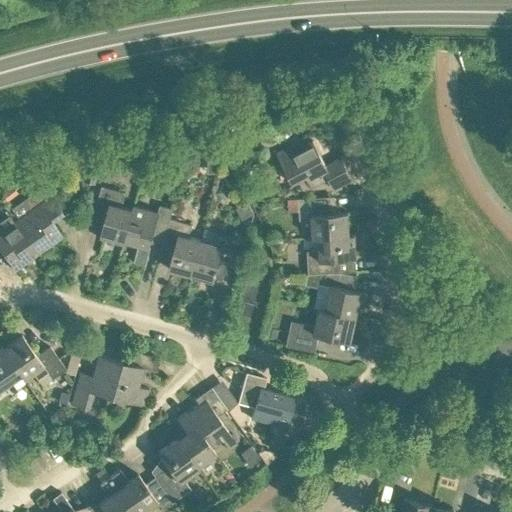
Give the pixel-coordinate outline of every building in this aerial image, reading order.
[(276,144),(283,141),(274,123),(267,127),(276,144)] [(276,152),(292,183),(306,175),(311,186),(327,177),(329,181),(338,185),(352,178),(340,156),(325,164),(313,139),(294,149),(291,144),(276,152)] [(114,168),(119,152),(105,148),(100,164),(114,168)] [(95,183),(101,164),(89,161),(84,180),(95,183)] [(167,186),(177,189),(180,178),(170,175),(167,186)] [(17,217),(14,220),(28,239),(37,252),(61,236),(50,219),(61,211),(37,178),(25,186),(30,193),(22,199),(10,208),(17,217)] [(17,193),(9,182),(0,187),(0,198),(3,203),(17,193)] [(216,192),(225,199),(232,189),(223,182),(216,192)] [(124,244),(125,239),(132,208),(121,205),(125,191),(101,185),(93,215),(104,219),(99,237),(124,244)] [(312,237),(318,236),(349,234),(348,211),(329,212),(328,195),(298,197),(299,219),(311,218),(312,237)] [(163,241),(169,217),(172,208),(161,204),(159,211),(133,204),(132,208),(125,239),(139,243),(134,261),(145,264),(150,245),(149,245),(151,238),(163,241)] [(169,268),(191,274),(201,239),(188,236),(192,224),(169,217),(163,241),(175,245),(169,268)] [(0,250),(13,269),(37,252),(28,239),(14,220),(0,229),(0,250)] [(201,239),(191,274),(190,276),(213,282),(215,276),(222,278),(229,253),(241,256),(246,236),(234,232),(233,237),(218,233),(215,243),(201,239)] [(308,273),(326,272),(333,271),(332,259),(356,257),(354,233),(349,234),(318,236),(319,249),(306,249),(308,273)] [(330,285),(325,308),(355,316),(360,317),(366,291),(354,289),(357,275),(340,271),(333,271),(326,272),(323,284),(330,285)] [(286,345),(314,351),(318,333),(350,340),(355,316),(325,308),(318,307),(314,324),(291,319),(286,345)] [(20,334),(2,347),(19,374),(22,378),(31,371),(41,385),(65,368),(49,346),(36,356),(20,334)] [(0,387),(19,374),(2,347),(0,344),(0,387)] [(129,362),(119,359),(109,395),(142,404),(147,388),(136,385),(141,367),(155,371),(159,358),(132,350),(129,362)] [(109,395),(119,359),(96,353),(89,380),(77,376),(70,403),(87,407),(92,390),(109,395)] [(249,417),(285,427),(293,396),(262,387),(265,377),(244,371),(236,401),(252,406),(249,417)] [(198,404),(186,412),(209,445),(219,438),(227,449),(235,443),(216,415),(225,408),(210,386),(194,398),(198,404)] [(60,391),(57,401),(65,403),(68,393),(60,391)] [(185,431),(175,438),(195,465),(214,452),(209,445),(186,412),(184,410),(175,417),(185,431)] [(167,466),(153,476),(171,501),(189,488),(182,478),(197,467),(195,465),(175,438),(156,451),(167,466)] [(259,458),(249,445),(239,452),(249,466),(259,458)] [(118,468),(108,475),(134,511),(144,511),(157,503),(161,508),(171,501),(153,476),(143,483),(137,473),(127,480),(118,468)] [(96,500),(85,507),(89,511),(134,511),(108,475),(98,482),(106,494),(97,501),(96,500)] [(61,511),(89,511),(85,507),(85,505),(75,511),(74,511),(60,491),(51,497),(61,511)] [(429,511),(432,506),(405,498),(401,511),(389,508),(388,511),(429,511)]
